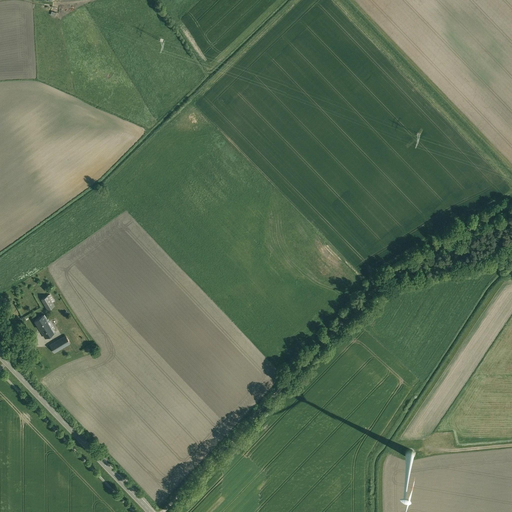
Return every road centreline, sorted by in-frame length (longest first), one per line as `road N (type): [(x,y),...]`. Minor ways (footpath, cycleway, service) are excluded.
road 1 (unclassified): [(165,511),(374,293),(511,209)]
road 2 (track): [(493,220),(443,155),(258,90)]
road 3 (secondary): [(0,354),(149,511)]
